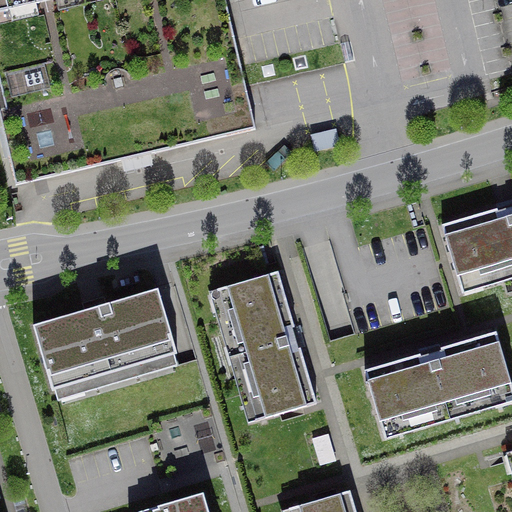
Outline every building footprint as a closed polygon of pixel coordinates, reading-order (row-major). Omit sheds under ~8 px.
[(0,128),(14,186),(253,130),(222,0),(0,0),(0,95),(4,111),(0,112),(0,128)] [(511,209),(496,214),(495,211),(440,227),(457,288),(511,271),(511,209)] [(292,329),(276,274),(215,292),(253,423),(314,405),(298,350),(295,351),(289,330),(292,329)] [(158,290),(27,327),(49,406),(180,369),(158,290)] [(511,395),(494,334),(439,350),(440,353),(418,359),(417,357),(362,373),(380,434),(511,395)] [(321,465),(336,460),(327,434),(312,438),(321,465)] [(130,511),(205,511),(199,491),(130,511)] [(353,511),(348,492),(287,510),(287,511),(353,511)]
